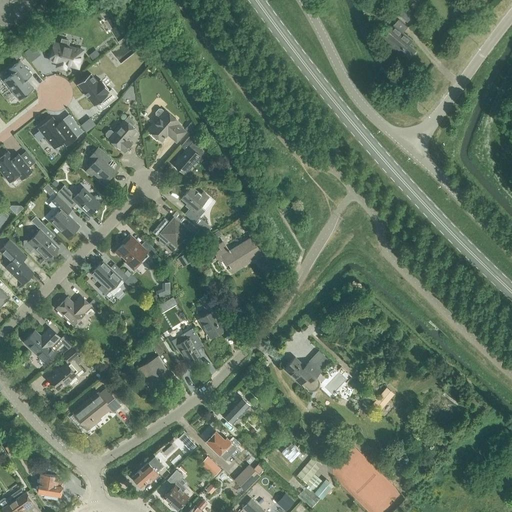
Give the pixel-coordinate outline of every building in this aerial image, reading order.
[(399,19),(382,38),(388,43),(384,48),(385,49),(391,54),(395,49),(407,59),(416,50),(408,43),(412,40),(403,31),(407,26),(399,19)] [(54,43),(49,60),(58,62),(58,63),(57,66),(65,68),(66,65),(66,64),(78,68),(83,50),(68,46),(69,41),(62,39),(60,44),(54,43)] [(96,50),(90,55),(94,60),(101,55),(96,50)] [(12,73),(3,80),(3,81),(4,80),(19,99),(18,100),(19,100),(34,88),(33,88),(26,79),(32,74),(31,74),(20,61),(21,60),(20,60),(8,69),(9,70),(9,69),(12,73)] [(90,73),(77,83),(95,105),(96,104),(101,110),(118,97),(111,89),(109,90),(100,79),(97,82),(90,73)] [(132,85),(123,95),(135,98),(134,85),(132,85)] [(167,134),(176,142),(185,131),(177,123),(178,121),(165,110),(164,111),(161,109),(158,109),(156,112),(156,114),(159,117),(148,129),(161,141),(167,134)] [(127,139),(136,130),(131,125),(134,121),(128,116),(125,120),(124,120),(113,132),(111,130),(109,130),(106,133),(106,135),(109,137),(108,139),(120,149),(120,148),(124,151),(131,143),(127,139)] [(76,137),(63,119),(62,120),(59,123),(58,124),(52,117),(38,128),(54,147),(62,141),(66,145),(76,137)] [(191,122),(186,128),(190,131),(195,125),(191,122)] [(179,168),(185,173),(204,151),(196,138),(195,140),(190,136),(181,146),(186,150),(174,162),(180,167),(179,168)] [(95,171),(106,180),(115,170),(104,160),(108,156),(98,147),(89,157),(94,161),(86,171),(91,175),(95,171)] [(8,151),(0,157),(0,169),(9,182),(18,175),(21,179),(32,171),(29,167),(35,162),(26,151),(20,155),(18,154),(14,157),(13,158),(8,151)] [(64,185),(57,192),(72,206),(77,202),(89,214),(94,209),(95,210),(97,209),(96,208),(103,201),(96,193),(93,197),(83,187),(75,196),(64,185)] [(205,210),(201,206),(209,196),(203,192),(201,194),(192,186),(182,198),(192,206),(185,213),(195,222),(205,210)] [(60,209),(49,220),(67,238),(79,226),(67,213),(71,209),(57,195),(51,201),(60,209)] [(46,260),(58,247),(40,229),(44,225),(35,216),(30,221),(39,229),(29,240),(28,239),(23,239),(23,240),(23,245),(29,252),(33,247),(46,260)] [(168,244),(167,245),(173,250),(190,231),(192,232),(196,227),(184,217),(180,222),(174,216),(170,221),(165,217),(152,232),(157,236),(158,235),(161,237),(160,239),(160,241),(161,243),(163,244),(165,243),(167,242),(168,244)] [(202,220),(197,225),(207,233),(211,228),(202,220)] [(219,229),(211,233),(213,237),(221,233),(219,229)] [(199,230),(194,236),(200,240),(205,235),(199,230)] [(266,242),(260,232),(255,235),(261,245),(266,242)] [(146,253),(149,256),(155,250),(146,241),(140,247),(130,237),(124,244),(123,243),(117,249),(127,259),(126,261),(134,269),(142,261),(140,259),(146,253)] [(224,257),(232,270),(261,252),(252,237),(229,251),(224,242),(219,244),(221,249),(216,252),(220,259),(224,257)] [(9,240),(3,246),(15,258),(6,267),(23,283),(28,278),(27,277),(32,271),(21,261),(26,257),(9,240)] [(187,252),(179,257),(182,262),(190,257),(187,252)] [(137,279),(131,273),(128,276),(119,268),(115,272),(103,260),(91,273),(103,284),(99,288),(106,294),(121,278),(125,281),(124,281),(130,287),(137,279)] [(170,282),(162,282),(162,288),(157,290),(160,298),(170,293),(170,282)] [(0,306),(9,297),(0,287),(0,306)] [(208,313),(199,318),(211,337),(225,328),(219,318),(224,315),(210,293),(200,299),(208,313)] [(74,303),(67,297),(57,308),(74,325),(84,313),(83,312),(90,305),(95,309),(99,304),(93,299),(89,303),(81,296),(74,303)] [(59,339),(58,338),(59,336),(50,327),(41,336),(35,330),(24,341),(41,357),(46,362),(56,351),(55,350),(62,342),(59,339)] [(200,354),(194,344),(200,340),(193,327),(182,333),(186,339),(178,344),(177,342),(173,344),(179,353),(181,352),(187,362),(200,354)] [(65,333),(59,339),(62,342),(68,348),(75,343),(65,333)] [(152,345),(159,356),(165,353),(158,341),(152,345)] [(76,344),(72,347),(73,348),(63,356),(68,362),(48,378),(58,389),(76,374),(75,374),(82,368),(78,363),(81,360),(77,354),(81,350),(76,344)] [(330,360),(319,350),(304,366),(294,357),(284,368),(300,383),(301,382),(308,389),(312,390),(315,389),(318,386),(319,382),(318,379),(315,376),(319,372),(330,360)] [(138,368),(152,390),(171,378),(157,357),(138,368)] [(259,384),(251,392),(256,397),(258,395),(260,396),(265,391),(259,384)] [(381,409),(394,393),(393,392),(388,388),(386,387),(373,402),(381,409)] [(99,392),(69,416),(75,424),(80,420),(88,429),(96,422),(95,420),(110,407),(113,410),(120,405),(107,388),(100,394),(99,392)] [(222,415),(231,424),(250,405),(241,396),(222,415)] [(207,440),(206,441),(225,460),(237,448),(226,437),(224,439),(216,431),(211,436),(209,435),(207,438),(207,440)] [(184,433),(178,438),(182,442),(187,437),(184,433)] [(291,442),(282,452),(291,461),(301,451),(291,442)] [(317,459),(318,457),(315,454),(296,475),(315,490),(313,492),(321,499),(334,485),(326,478),(323,481),(314,474),(323,463),(317,459)] [(159,474),(157,472),(163,466),(155,457),(148,463),(148,462),(132,477),(141,487),(151,477),(153,479),(159,474)] [(58,481),(58,476),(43,474),(45,463),(32,461),(31,469),(41,471),(38,492),(61,495),(62,485),(62,481),(58,481)] [(214,462),(208,468),(215,475),(221,468),(214,462)] [(249,464),(235,479),(245,488),(247,490),(256,480),(260,475),(249,464)] [(174,485),(163,497),(171,504),(170,505),(175,509),(176,508),(177,509),(189,497),(183,491),(186,489),(181,485),(178,482),(183,476),(176,470),(168,479),(174,485)] [(204,487),(211,493),(218,485),(212,480),(204,487)] [(22,511),(22,510),(33,502),(26,492),(10,503),(6,498),(4,498),(0,500),(0,503),(3,508),(5,511),(22,511)] [(285,492),(277,501),(286,510),(294,501),(285,492)] [(250,498),(242,507),(247,511),(265,511),(250,498)] [(203,511),(201,510),(208,503),(202,499),(196,505),(195,505),(188,511),(203,511)]
